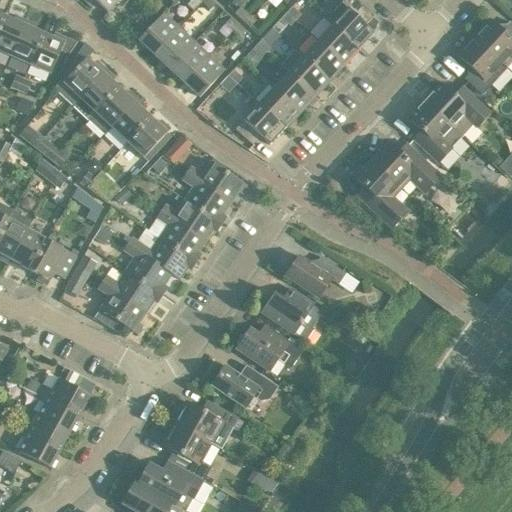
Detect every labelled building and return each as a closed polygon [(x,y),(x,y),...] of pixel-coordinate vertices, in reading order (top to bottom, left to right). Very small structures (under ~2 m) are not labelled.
[(119,0),(80,0),(91,10),(97,4),(107,13),(119,0)] [(210,0),(206,0),(202,5),(210,11),(216,5),(210,0)] [(373,34),(370,31),(373,28),(374,24),(370,21),(373,17),(354,0),(344,0),(326,21),(332,26),(358,51),(373,34)] [(155,14),(162,7),(156,1),(149,8),(155,14)] [(235,14),(242,21),(248,15),(241,8),(235,14)] [(286,13),(295,22),(301,16),(292,8),(286,13)] [(295,22),(286,13),(281,19),(290,27),(295,22)] [(138,42),(153,56),(178,29),(163,15),(138,42)] [(256,22),(248,15),(242,21),(250,28),(256,22)] [(0,53),(10,57),(25,22),(14,17),(13,21),(4,18),(0,26),(0,53)] [(225,25),(232,32),(238,25),(231,18),(225,25)] [(489,21),(473,38),(506,69),(511,63),(511,25),(509,23),(501,32),(489,21)] [(10,57),(29,66),(43,35),(34,31),(36,27),(25,22),(10,57)] [(246,32),(238,25),(232,32),(240,39),(246,32)] [(358,51),(332,26),(317,42),(343,67),(358,51)] [(178,29),(153,56),(169,70),(193,43),(178,29)] [(52,39),(43,35),(29,66),(50,75),(60,52),(67,55),(75,44),(66,40),(54,35),(52,39)] [(506,69),(473,38),(456,56),(472,71),(464,80),(482,96),(506,69)] [(257,45),(266,53),(271,47),(262,39),(257,45)] [(343,67),(317,42),(302,58),(329,82),(343,67)] [(169,70),(184,84),(209,57),(193,43),(169,70)] [(84,44),(60,80),(64,83),(86,59),(93,52),(84,44)] [(266,53),(257,45),(251,51),(260,59),(266,53)] [(230,59),(233,62),(240,55),(237,51),(230,59)] [(224,72),(209,57),(184,84),(199,99),(224,72)] [(329,82),(302,58),(288,74),(314,98),(329,82)] [(54,90),(72,107),(106,71),(97,63),(94,67),(86,59),(64,83),(60,80),(54,90)] [(72,107),(88,122),(118,89),(111,83),(114,79),(106,71),(72,107)] [(233,71),(228,77),(236,85),(242,79),(233,71)] [(273,90),(299,114),(314,98),(288,74),(273,90)] [(10,88),(18,91),(23,81),(15,77),(10,88)] [(27,95),(31,84),(23,81),(18,91),(27,95)] [(422,101),(453,130),(462,138),(473,126),(476,129),(490,114),(462,88),(454,97),(441,85),(432,94),(430,92),(422,101)] [(104,137),(111,129),(137,100),(129,92),(125,96),(118,89),(88,122),(104,137)] [(258,105),(285,130),(299,114),(273,90),(258,105)] [(31,104),(21,100),(16,113),(27,116),(31,104)] [(127,144),(150,119),(143,112),(146,109),(137,100),(111,129),(127,144)] [(438,164),(462,138),(453,130),(422,101),(415,109),(417,110),(408,120),(421,132),(413,141),(438,164)] [(285,130),(258,105),(235,131),(252,147),(261,138),(269,146),(285,130)] [(157,125),(150,119),(127,144),(143,159),(170,130),(160,122),(157,125)] [(35,149),(42,140),(27,128),(20,137),(35,149)] [(52,162),(59,153),(42,140),(35,149),(52,162)] [(0,141),(0,151),(6,155),(9,149),(10,147),(0,141)] [(378,152),(370,160),(401,189),(409,180),(424,194),(440,177),(406,145),(398,154),(385,141),(376,150),(378,152)] [(10,147),(9,149),(19,154),(23,147),(13,142),(10,147)] [(173,165),(182,155),(172,146),(163,155),(173,165)] [(59,153),(52,162),(60,168),(67,159),(59,153)] [(511,156),(502,167),(511,176),(511,175),(511,156)] [(166,166),(159,160),(152,167),(158,174),(166,166)] [(391,200),(401,189),(370,160),(362,169),(360,168),(352,176),(368,191),(360,200),(391,229),(407,212),(406,211),(405,212),(391,200)] [(511,185),(485,160),(474,171),(487,184),(482,190),(496,203),(511,186),(511,185)] [(189,170),(185,175),(230,205),(238,193),(242,196),(247,188),(210,163),(201,176),(190,169),(189,170)] [(45,179),(52,184),(59,175),(52,170),(45,179)] [(94,180),(87,189),(94,194),(106,204),(120,191),(100,173),(94,180)] [(87,189),(94,180),(87,174),(80,183),(87,189)] [(59,175),(52,184),(59,190),(66,181),(59,175)] [(230,205),(185,175),(181,181),(192,189),(184,201),(221,226),(226,219),(222,216),(230,205)] [(130,195),(124,189),(114,198),(120,204),(130,195)] [(102,209),(91,200),(86,207),(98,216),(102,209)] [(164,207),(160,213),(205,242),(212,231),(216,234),(221,226),(184,201),(175,214),(164,207)] [(477,218),(482,214),(472,205),(468,210),(477,218)] [(0,235),(8,221),(12,214),(2,208),(0,211),(0,235)] [(0,257),(0,260),(8,265),(27,231),(32,223),(13,213),(12,214),(8,221),(0,235),(0,255),(1,256),(0,257)] [(147,232),(158,239),(196,264),(201,257),(197,254),(205,242),(160,213),(147,232)] [(104,245),(111,235),(101,229),(95,238),(104,245)] [(29,272),(46,242),(27,231),(8,265),(18,271),(20,266),(29,272)] [(131,239),(126,246),(171,275),(171,276),(179,281),(187,269),(191,271),(196,264),(158,239),(150,252),(131,239)] [(46,242),(29,272),(39,277),(37,281),(47,287),(53,275),(63,281),(76,258),(46,242)] [(134,259),(125,272),(162,297),(167,289),(163,287),(171,276),(171,275),(126,246),(122,252),(134,259)] [(94,263),(83,257),(77,269),(88,275),(89,275),(88,274),(94,263)] [(338,285),(345,275),(345,274),(320,258),(314,268),(298,257),(285,277),(318,299),(331,281),(338,285)] [(76,297),(88,275),(77,269),(65,290),(76,297)] [(105,277),(101,283),(146,313),(153,302),(157,305),(162,297),(125,272),(117,285),(105,277)] [(138,325),(146,313),(101,283),(97,290),(108,297),(99,311),(137,335),(142,327),(138,325)] [(294,293),(287,303),(274,294),(260,314),(305,343),(312,332),(310,331),(322,313),(313,307),(314,306),(294,293)] [(290,370),(302,351),(269,329),(262,339),(249,330),(244,338),(241,336),(236,344),(239,346),(236,350),(269,372),(277,361),(290,370)] [(356,347),(362,337),(352,331),(346,340),(356,347)] [(269,401),(278,388),(253,371),(246,381),(225,367),(211,387),(244,409),(252,398),(259,403),(269,401)] [(38,393),(79,415),(89,397),(59,380),(52,392),(42,387),(38,393)] [(69,433),(79,415),(38,393),(35,399),(45,405),(38,416),(69,433)] [(185,403),(173,424),(210,445),(218,431),(229,437),(238,419),(213,405),(207,415),(185,403)] [(19,429),(60,451),(69,433),(38,416),(32,428),(22,422),(19,429)] [(173,465),(203,481),(204,482),(211,468),(201,462),(210,445),(173,424),(162,446),(173,452),(167,462),(173,465)] [(49,470),(60,451),(19,429),(15,435),(25,440),(18,453),(49,470)] [(2,454),(0,456),(0,467),(13,475),(19,464),(2,454)] [(134,485),(174,506),(180,494),(192,501),(203,481),(173,465),(167,476),(148,465),(137,486),(134,484),(134,485)] [(270,480),(264,488),(273,493),(278,484),(270,480)] [(133,511),(166,511),(170,505),(173,507),(174,506),(134,485),(122,505),(133,511)]
